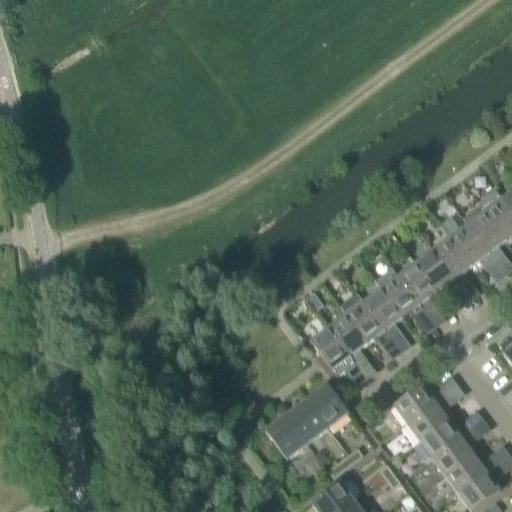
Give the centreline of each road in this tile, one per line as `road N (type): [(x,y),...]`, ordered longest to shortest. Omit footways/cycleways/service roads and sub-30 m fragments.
road 1 (track): [(38,242),(220,201),(493,0)]
road 2 (tertiary): [(79,511),(24,162),(0,66)]
